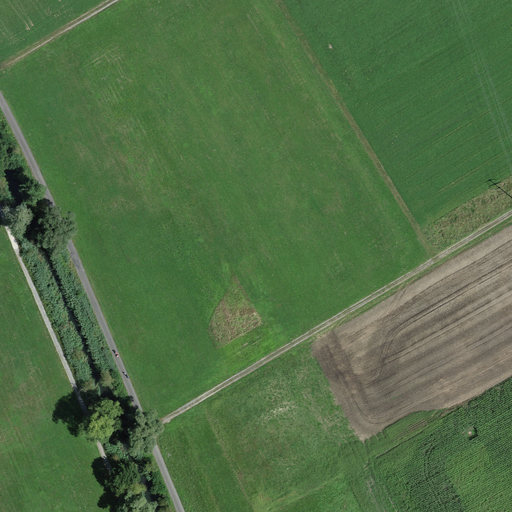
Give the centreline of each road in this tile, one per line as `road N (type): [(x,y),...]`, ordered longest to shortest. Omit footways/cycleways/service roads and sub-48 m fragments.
road 1 (track): [(0,101),(60,220),(180,511)]
road 2 (track): [(145,432),(511,211)]
road 3 (track): [(126,511),(0,207)]
road 4 (track): [(0,65),(112,0)]
